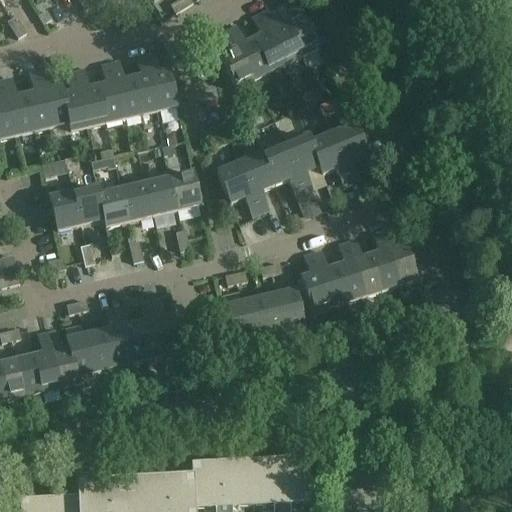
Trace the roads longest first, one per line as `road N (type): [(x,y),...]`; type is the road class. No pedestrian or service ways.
road 1 (residential): [(0,472),(39,455),(349,380)]
road 2 (residential): [(37,308),(354,227)]
road 3 (track): [(511,290),(407,0)]
road 4 (residential): [(0,54),(54,36),(179,30),(241,0)]
road 5 (unknown): [(312,0),(413,209)]
road 6 (unknown): [(440,372),(453,307),(413,209)]
road 7 (residential): [(349,380),(511,366)]
road 8 (residential): [(351,511),(349,380)]
